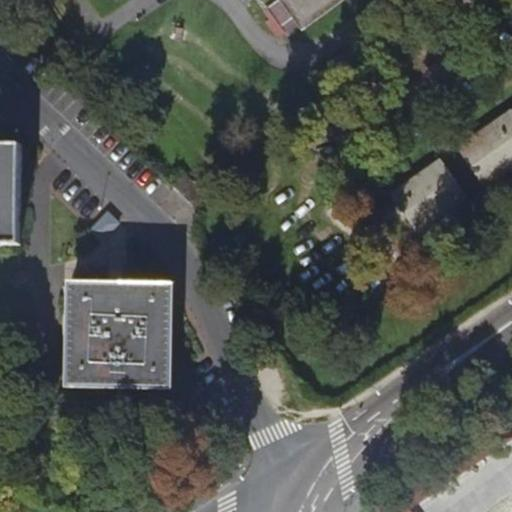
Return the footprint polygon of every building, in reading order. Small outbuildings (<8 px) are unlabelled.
[(284,24),(317,0),(280,0),(271,6),(284,24)] [(420,228),(511,164),(511,111),(462,146),(454,134),(438,145),(446,157),(395,192),(420,228)] [(0,242),(13,243),(15,146),(0,145),(0,242)] [(212,202),(188,178),(175,191),(199,215),(212,202)] [(107,211),(89,230),(102,242),(120,223),(107,211)] [(163,386),(165,288),(67,286),(65,384),(163,386)] [(404,503),(511,429),(511,407),(394,488),(404,503)] [(409,510),(511,439),(511,429),(404,503),(409,510)] [(370,511),(405,511),(409,510),(404,503),(394,488),(388,492),(367,506),(370,511)]
